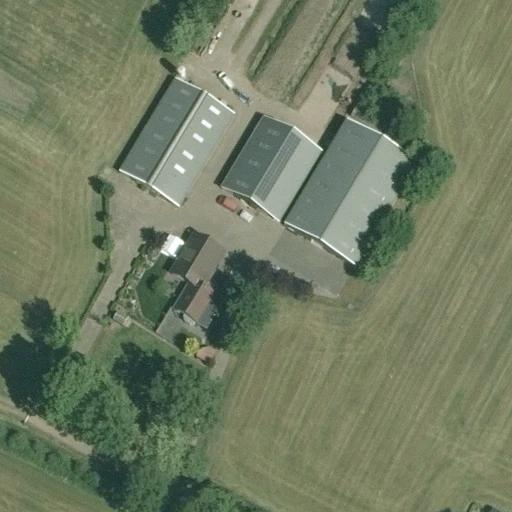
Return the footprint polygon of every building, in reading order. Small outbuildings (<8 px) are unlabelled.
[(240,0),(234,9),(246,18),(258,0),(240,0)] [(257,86),(279,101),(294,80),(272,65),(257,86)] [(178,210),(234,118),(175,82),(119,174),(178,210)] [(356,109),(351,118),(379,135),(384,126),(356,109)] [(354,270),(416,166),(347,124),(285,229),(354,270)] [(298,166),(304,156),(259,128),(221,190),(267,218),(287,184),(292,188),(303,169),(298,166)] [(199,273),(210,279),(223,257),(194,239),(171,276),(189,287),(190,288),(199,273)] [(203,291),(210,279),(199,273),(190,288),(189,287),(174,312),(184,318),(183,320),(184,324),(190,327),(194,326),(195,325),(198,326),(199,325),(207,330),(223,304),(214,299),(215,298),(203,291)]
